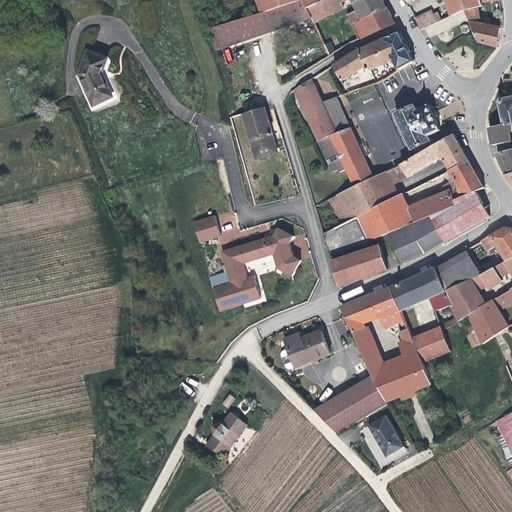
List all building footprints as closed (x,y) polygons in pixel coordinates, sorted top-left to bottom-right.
[(304,0),(301,0),(264,12),(262,13),(235,20),(227,23),(206,30),(212,50),(234,43),(240,40),(270,30),(270,31),(312,18),(308,8),(304,0)] [(301,0),(304,0),(308,8),(320,2),(319,0),(257,0),(262,13),(264,12),(301,0)] [(312,18),(314,22),(344,9),(342,5),(339,0),(325,0),(320,2),(308,8),(312,18)] [(352,24),(387,9),(382,0),(339,0),(342,5),(352,0),(357,10),(348,15),(352,24)] [(447,0),(452,16),(465,10),(478,7),(484,5),(483,2),(482,0),(447,0)] [(478,7),(465,10),(480,43),(497,48),(500,28),(480,22),(478,7)] [(352,24),(359,40),(394,24),(387,9),(352,24)] [(431,10),(415,17),(421,30),(441,20),(438,12),(433,14),(431,10)] [(357,51),(335,65),(342,80),(367,66),(369,70),(371,70),(394,60),(399,70),(414,61),(400,33),(357,51)] [(103,70),(107,57),(88,51),(81,73),(97,102),(115,92),(103,70)] [(296,89),(305,109),(322,103),(312,79),(296,89)] [(511,97),(502,99),(500,102),(505,125),(511,124),(511,123),(511,97)] [(336,98),(322,103),(336,134),(350,128),(336,98)] [(347,169),(355,187),(373,179),(350,128),(336,134),(322,103),(305,109),(319,142),(318,143),(332,173),(338,170),(339,173),(347,169)] [(429,135),(440,130),(429,105),(417,110),(415,105),(396,114),(412,149),(431,140),(429,135)] [(269,133),(263,113),(262,108),(242,114),(243,117),(251,148),(273,142),(271,133),(269,133)] [(511,124),(505,125),(490,128),(493,146),(511,142),(510,133),(511,129),(511,124)] [(454,169),(470,161),(455,134),(435,145),(401,165),(408,177),(440,159),(438,154),(444,151),(446,155),(454,169)] [(511,173),(511,150),(497,154),(507,176),(511,173)] [(369,242),(389,234),(424,219),(458,205),(457,200),(477,191),(485,187),(470,161),(454,169),(451,170),(459,186),(460,190),(453,194),(452,189),(428,199),(409,207),(402,194),(401,195),(393,199),(358,216),(369,242)] [(382,174),(393,199),(401,195),(395,182),(397,181),(392,170),(382,174)] [(352,219),(358,216),(393,199),(382,174),(373,179),(355,187),(341,194),(352,219)] [(424,219),(438,246),(490,216),(477,191),(457,200),(458,205),(424,219)] [(338,226),(345,222),(352,219),(341,194),(326,201),(338,226)] [(345,222),(356,247),(369,242),(358,216),(352,219),(345,222)] [(200,245),(221,238),(215,218),(193,224),(200,245)] [(389,234),(402,263),(428,251),(438,246),(424,219),(389,234)] [(507,261),(511,259),(511,228),(506,227),(491,236),(494,241),(507,261)] [(222,312),(231,309),(263,299),(256,276),(249,278),(245,266),(244,264),(275,254),(276,256),(280,268),(294,276),(302,260),(294,256),(292,250),(290,244),(294,236),(279,228),(275,236),(222,253),(228,272),(229,273),(231,278),(224,280),(212,283),(222,312)] [(494,241),(491,236),(482,241),(485,246),(494,241)] [(341,285),(388,270),(380,246),(333,261),(341,285)] [(476,278),(481,275),(477,266),(470,252),(465,255),(476,277),(476,278)] [(446,291),(476,277),(465,255),(437,269),(446,291)] [(481,275),(496,268),(490,258),(477,266),(481,275)] [(511,272),(511,270),(507,261),(496,268),(501,278),(511,272)] [(401,311),(446,291),(437,269),(436,267),(391,288),(400,309),(401,311)] [(501,278),(496,268),(481,275),(476,278),(476,277),(446,291),(451,301),(452,305),(457,318),(440,325),(441,328),(442,331),(460,324),(459,321),(469,315),(486,305),(479,290),(487,286),(488,289),(502,281),(501,278)] [(212,283),(224,280),(231,278),(229,273),(223,275),(211,279),(212,283)] [(400,309),(391,288),(342,307),(355,333),(372,374),(374,377),(388,402),(431,385),(422,364),(412,340),(401,313),(398,314),(405,332),(402,334),(404,341),(399,343),(407,360),(386,368),(369,327),(366,328),(362,321),(363,317),(375,312),(377,318),(400,309)] [(507,298),(504,294),(493,300),(496,305),(507,298)] [(493,300),(486,305),(469,315),(483,344),(508,327),(496,305),(493,300)] [(452,305),(451,301),(436,307),(437,310),(452,305)] [(450,351),(442,331),(441,328),(412,340),(422,364),(450,351)] [(298,369),(332,356),(323,332),(299,342),(297,337),(287,341),(298,369)] [(374,377),(349,392),(315,412),(330,427),(338,435),(389,405),(388,402),(374,377)] [(511,413),(496,422),(511,454),(511,413)] [(247,426),(231,414),(221,425),(212,427),(213,436),(204,447),(222,457),(247,426)] [(387,417),(370,427),(387,459),(405,449),(387,417)] [(405,449),(387,459),(370,427),(360,432),(381,469),(390,464),(407,454),(405,449)]
